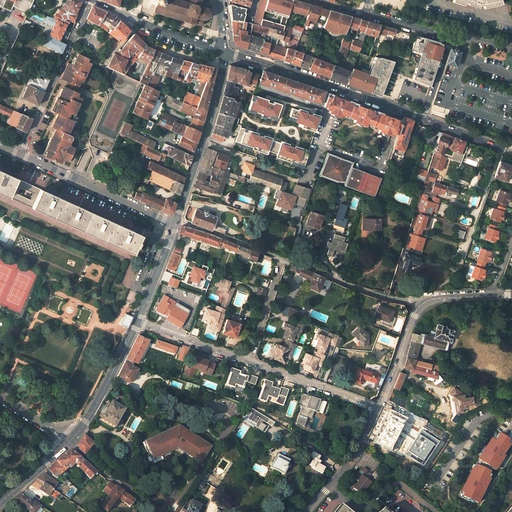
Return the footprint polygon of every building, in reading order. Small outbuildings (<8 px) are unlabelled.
[(0,0),(0,8),(1,6),(3,7),(4,5),(5,3),(4,2),(4,0),(11,0),(16,2),(14,7),(28,13),(34,0),(0,0)] [(66,0),(63,9),(75,15),(82,2),(77,0),(66,0)] [(155,0),(154,4),(156,5),(154,12),(198,26),(200,26),(201,24),(202,23),(202,21),(202,19),(204,19),(206,19),(208,17),(209,15),(209,13),(209,11),(208,9),(207,7),(205,6),(206,5),(207,4),(207,2),(206,1),(205,0),(155,0)] [(264,8),(266,0),(259,0),(253,24),(260,25),(262,19),(264,10),(264,8)] [(292,0),(266,0),(264,8),(279,13),(278,15),(281,16),(279,24),(285,26),(289,11),(292,0)] [(293,0),(292,0),(289,11),(297,14),(301,2),(293,0)] [(495,6),(501,4),(500,0),(499,0),(452,0),(452,2),(464,6),(465,2),(468,3),(467,5),(478,8),(479,5),(483,5),(483,8),(495,6)] [(297,14),(305,16),(309,5),(301,2),(297,14)] [(14,7),(5,3),(4,5),(7,6),(5,9),(10,11),(10,12),(11,12),(14,7)] [(229,5),(231,19),(241,21),(244,13),(242,13),(244,9),(229,5)] [(316,7),(312,5),(304,26),(307,27),(309,22),(323,27),(324,25),(328,12),(329,11),(324,9),(316,7)] [(106,13),(92,7),(86,20),(96,24),(100,27),(101,23),(103,20),(106,13)] [(75,15),(63,9),(62,9),(59,15),(59,16),(57,15),(55,19),(57,20),(57,22),(67,26),(69,22),(72,23),(72,22),(75,23),(76,21),(74,19),(75,15)] [(332,14),(328,12),(324,25),(328,27),(327,30),(331,32),(330,35),(334,36),(335,33),(339,35),(341,30),(346,32),(347,28),(350,19),(347,18),(347,16),(333,12),(332,14)] [(110,24),(114,27),(113,29),(112,28),(111,30),(110,30),(108,33),(120,43),(130,32),(120,22),(121,22),(113,17),(110,15),(106,13),(103,20),(110,24)] [(67,26),(57,22),(47,17),(44,24),(54,28),(50,36),(51,37),(50,39),(49,38),(46,46),(54,50),(53,52),(61,55),(65,45),(58,42),(59,40),(60,41),(64,31),(67,26)] [(350,19),(347,28),(355,31),(359,20),(351,17),(350,19)] [(237,35),(239,28),(246,30),(248,23),(241,21),(231,19),(232,35),(237,35)] [(285,26),(279,24),(262,19),(260,25),(266,27),(270,28),(283,32),(285,26)] [(355,31),(364,33),(368,22),(359,20),(355,31)] [(364,33),(376,37),(380,26),(368,22),(364,33)] [(106,32),(108,28),(101,23),(100,27),(106,32)] [(266,27),(260,25),(253,24),(252,24),(249,37),(247,49),(259,53),(262,41),(264,34),(266,27)] [(300,35),(303,27),(294,25),(293,30),(292,35),(300,38),(300,35)] [(385,39),(391,41),(392,37),(393,37),(397,35),(398,31),(386,28),(380,26),(376,37),(371,49),(377,51),(378,49),(376,49),(381,36),(386,37),(385,39)] [(233,41),(238,46),(240,47),(247,49),(249,37),(246,36),(247,30),(246,30),(239,28),(237,35),(232,35),(233,41)] [(276,38),(287,42),(290,34),(284,33),(283,32),(270,28),(268,35),(272,37),(276,38)] [(131,56),(137,50),(142,53),(146,47),(134,35),(124,46),(121,50),(120,50),(119,51),(127,57),(129,55),(131,56)] [(425,39),(416,36),(411,53),(420,56),(412,80),(429,86),(442,47),(440,44),(425,39)] [(295,52),(298,42),(293,40),(291,45),(289,44),(287,49),(295,52)] [(314,40),(310,52),(314,52),(315,51),(316,46),(317,43),(318,41),(314,40)] [(346,50),(349,42),(343,40),(340,48),(346,50)] [(270,44),(262,41),(259,53),(267,56),(270,44)] [(362,44),(353,41),(350,51),(357,53),(359,54),(362,44)] [(273,45),(270,44),(267,56),(279,60),(279,59),(283,60),(287,50),(273,45)] [(139,56),(137,59),(139,60),(136,64),(138,65),(131,74),(140,78),(154,51),(146,47),(142,53),(139,56)] [(337,55),(344,57),(347,50),(346,50),(340,48),(337,55)] [(454,49),(454,52),(451,50),(446,63),(456,67),(460,55),(460,53),(457,52),(458,51),(458,48),(457,48),(456,48),(454,49)] [(295,52),(287,49),(287,50),(283,60),(283,61),(287,62),(290,63),(291,63),(295,52)] [(127,57),(119,51),(116,55),(114,54),(107,68),(115,72),(123,76),(134,63),(126,59),(127,57)] [(144,85),(146,86),(161,54),(154,51),(140,78),(138,83),(140,84),(144,85)] [(312,58),(295,52),(291,63),(299,66),(308,70),(312,58)] [(153,90),(159,76),(163,75),(165,76),(172,58),(161,54),(146,86),(153,90)] [(62,79),(61,81),(67,83),(80,89),(81,88),(92,64),(87,62),(88,59),(78,55),(72,66),(69,65),(62,79)] [(353,69),(347,85),(359,89),(380,97),(390,71),(393,62),(380,57),(380,58),(375,57),(369,75),(353,69)] [(165,76),(171,78),(175,69),(179,60),(173,59),(172,58),(165,76)] [(333,66),(314,59),(313,59),(309,70),(322,75),(329,78),(333,66)] [(185,72),(187,73),(192,63),(183,61),(179,70),(185,72)] [(184,81),(186,82),(185,84),(189,86),(191,83),(192,79),(193,77),(198,64),(192,63),(187,73),(184,80),(184,81)] [(213,68),(198,64),(193,77),(197,79),(197,80),(203,82),(198,92),(196,97),(194,96),(185,93),(181,102),(197,110),(213,68)] [(248,70),(230,66),(226,80),(234,82),(250,87),(251,84),(256,85),(258,77),(250,74),(250,73),(247,72),(248,70)] [(346,84),(350,72),(333,66),(329,78),(330,78),(339,82),(346,84)] [(205,113),(216,69),(213,68),(197,110),(205,113)] [(94,136),(97,145),(111,151),(119,133),(124,121),(140,84),(138,83),(123,76),(115,72),(112,77),(115,85),(94,136)] [(260,82),(260,84),(323,106),(327,95),(325,94),(325,93),(273,75),(264,72),(261,79),(260,79),(259,81),(260,82)] [(27,83),(28,84),(44,92),(48,82),(43,80),(37,77),(36,79),(30,76),(27,83)] [(195,84),(193,90),(196,91),(194,96),(196,97),(198,92),(203,82),(197,80),(195,84)] [(250,106),(253,96),(248,94),(247,97),(244,96),(245,94),(240,92),(239,94),(237,94),(237,93),(239,88),(232,86),(234,82),(226,80),(224,91),(222,96),(223,96),(232,99),(232,100),(239,103),(243,104),(250,106)] [(65,86),(64,88),(81,96),(83,93),(84,90),(82,90),(80,89),(67,83),(65,86)] [(28,84),(22,97),(38,105),(44,92),(28,84)] [(146,86),(144,85),(131,112),(146,119),(158,92),(153,90),(146,86)] [(81,96),(64,88),(59,100),(57,99),(52,112),(58,115),(72,121),(83,97),(81,96)] [(327,95),(323,106),(331,108),(333,106),(335,100),(336,98),(327,95)] [(165,104),(179,111),(182,103),(168,96),(165,104)] [(237,108),(239,103),(232,100),(232,99),(223,96),(218,113),(234,118),(237,108)] [(258,109),(261,99),(253,96),(250,106),(258,109)] [(77,117),(86,98),(85,97),(83,97),(72,121),(74,122),(70,133),(73,135),(74,132),(80,118),(77,117)] [(278,105),(261,99),(258,109),(274,116),(278,105)] [(369,112),(360,109),(361,106),(344,99),(344,100),(343,102),(335,100),(333,106),(331,108),(329,114),(332,115),(333,116),(336,117),(337,117),(341,118),(342,115),(344,116),(346,116),(352,117),(352,119),(355,120),(354,123),(357,124),(358,126),(360,127),(362,126),(366,127),(367,125),(369,125),(371,125),(376,126),(377,128),(380,129),(379,132),(382,133),(383,135),(385,136),(387,135),(391,137),(393,131),(392,128),(395,122),(385,118),(387,115),(370,109),(369,112)] [(194,117),(197,110),(182,103),(179,111),(194,117)] [(0,112),(11,117),(9,123),(26,131),(32,118),(26,115),(14,110),(0,104),(0,112)] [(27,112),(16,107),(14,110),(26,115),(27,112)] [(194,117),(193,119),(203,122),(205,113),(197,110),(194,117)] [(307,120),(282,110),(279,117),(304,127),(307,120)] [(314,113),(311,112),(306,128),(315,132),(321,112),(315,110),(314,113)] [(182,136),(196,142),(200,132),(190,127),(188,126),(187,128),(183,127),(185,123),(164,113),(161,117),(158,124),(182,136)] [(211,137),(216,139),(216,140),(223,142),(224,138),(227,139),(234,118),(218,113),(214,127),(211,137)] [(58,115),(52,128),(56,130),(71,137),(73,135),(70,133),(74,122),(72,121),(58,115)] [(394,154),(401,157),(413,122),(414,122),(413,121),(404,118),(392,153),(394,153),(394,154)] [(190,127),(200,132),(201,129),(203,122),(193,119),(190,127)] [(392,128),(393,131),(398,133),(402,121),(396,119),(395,122),(392,128)] [(153,148),(156,142),(129,130),(132,124),(124,121),(119,133),(147,146),(153,148)] [(266,152),(270,137),(249,132),(250,130),(240,128),(240,126),(235,124),(234,132),(237,132),(234,144),(266,152)] [(48,151),(46,156),(61,162),(63,158),(67,160),(70,154),(72,154),(74,148),(70,146),(71,142),(69,141),(70,141),(72,140),(72,139),(72,138),(71,137),(56,130),(46,151),(48,151)] [(435,153),(442,155),(447,140),(449,136),(442,133),(440,137),(439,138),(437,143),(438,144),(435,153)] [(182,136),(179,144),(193,151),(196,142),(182,136)] [(454,138),(450,150),(460,154),(464,142),(454,138)] [(192,155),(164,143),(160,152),(166,155),(182,162),(184,163),(189,165),(192,155)] [(294,147),(294,149),(277,145),(274,157),(297,162),(300,148),(294,147)] [(147,146),(144,153),(158,159),(160,155),(165,158),(166,155),(160,152),(153,148),(147,146)] [(210,175),(213,167),(212,167),(215,158),(214,158),(216,152),(207,148),(199,171),(206,174),(210,175)] [(335,182),(345,182),(344,186),(373,196),(381,177),(351,167),(353,162),(343,158),(340,160),(337,158),(335,155),(327,152),(318,176),(335,182)] [(224,171),(229,156),(219,153),(214,167),(224,171)] [(445,158),(435,154),(430,167),(441,171),(445,158)] [(185,177),(140,156),(137,163),(147,168),(174,180),(182,184),(185,177)] [(254,172),(256,166),(246,162),(242,173),(253,177),(254,172)] [(511,166),(500,162),(494,178),(507,182),(511,167),(511,166)] [(212,176),(209,184),(203,182),(206,174),(199,171),(194,186),(220,195),(226,177),(227,173),(228,172),(224,171),(214,167),(213,167),(210,175),(212,176)] [(149,179),(170,189),(174,180),(147,168),(141,181),(147,184),(149,179)] [(428,172),(419,169),(415,182),(424,184),(428,172)] [(18,180),(0,171),(0,193),(10,198),(18,180)] [(285,192),(288,184),(254,172),(253,177),(252,181),(285,192)] [(237,176),(227,173),(226,177),(227,177),(227,178),(236,181),(236,180),(237,176)] [(310,189),(314,191),(316,185),(318,186),(320,181),(314,178),(310,189)] [(170,189),(179,194),(182,184),(174,180),(170,189)] [(459,190),(434,182),(431,191),(438,194),(439,191),(444,193),(445,191),(457,195),(459,190)] [(306,199),(310,189),(297,185),(293,195),(295,196),(306,199)] [(143,236),(41,190),(33,209),(135,254),(143,236)] [(510,195),(500,191),(496,201),(498,202),(497,206),(505,209),(510,195)] [(176,202),(166,198),(164,202),(142,192),(141,194),(136,192),(134,197),(145,202),(170,213),(173,212),(176,202)] [(294,198),(276,192),(274,198),(278,199),(277,202),(282,204),(281,207),(280,210),(287,212),(289,205),(291,206),(293,202),(297,203),(296,206),(303,208),(306,199),(295,196),(294,198)] [(422,193),(417,209),(430,214),(434,203),(425,200),(427,195),(425,194),(422,193)] [(348,218),(343,217),(347,206),(340,204),(333,224),(345,228),(348,218)] [(493,209),(490,219),(496,221),(499,222),(500,223),(505,209),(497,206),(496,210),(493,209)] [(216,217),(197,210),(192,223),(224,234),(226,229),(213,224),(216,217)] [(318,228),(322,216),(310,211),(305,224),(318,228)] [(419,215),(415,226),(415,227),(418,227),(423,229),(426,217),(419,215)] [(380,229),(381,219),(364,218),(363,229),(380,229)] [(345,228),(333,224),(332,226),(335,232),(344,235),(346,228),(345,228)] [(180,233),(225,249),(225,247),(224,247),(226,241),(204,233),(182,225),(180,233)] [(489,228),(485,238),(496,242),(500,231),(498,231),(500,227),(498,227),(494,225),(492,225),(491,228),(489,228)] [(405,246),(421,251),(425,239),(420,237),(423,229),(418,227),(415,227),(415,226),(412,235),(409,234),(405,246)] [(329,249),(327,254),(332,256),(334,250),(345,253),(348,243),(344,242),(345,237),(335,234),(332,242),(328,241),(326,248),(329,249)] [(225,247),(226,248),(237,251),(238,247),(238,246),(226,241),(224,247),(225,247)] [(183,247),(176,245),(166,269),(174,272),(181,257),(179,256),(183,247)] [(259,254),(238,247),(237,251),(236,253),(249,257),(248,259),(256,261),(259,254)] [(479,262),(486,265),(487,261),(489,261),(493,251),(482,248),(478,258),(480,258),(479,262)] [(404,261),(402,269),(409,271),(411,263),(417,266),(419,259),(419,258),(420,253),(410,250),(409,255),(406,254),(403,261),(404,261)] [(482,280),(486,269),(485,268),(486,265),(479,262),(474,261),(473,265),(471,264),(468,274),(472,276),(482,280)] [(201,277),(204,269),(191,264),(185,283),(199,287),(199,286),(197,285),(199,276),(201,277)] [(308,287),(318,292),(321,285),(325,286),(327,280),(323,278),(317,275),(312,273),(305,269),(291,265),(289,269),(300,273),(299,275),(311,280),(308,287)] [(169,276),(167,284),(177,287),(179,279),(169,276)] [(221,295),(226,297),(225,300),(230,302),(235,288),(228,285),(230,281),(218,277),(216,285),(219,286),(218,289),(222,291),(221,295)] [(259,287),(256,295),(264,298),(267,290),(259,287)] [(124,291),(118,289),(116,296),(121,298),(124,291)] [(166,301),(162,299),(156,310),(167,316),(165,319),(175,325),(184,311),(174,305),(176,302),(168,298),(166,301)] [(225,300),(221,307),(227,310),(230,302),(225,300)] [(289,308),(277,303),(274,310),(295,318),(298,311),(289,308)] [(219,331),(227,310),(221,307),(218,306),(217,311),(208,308),(205,317),(209,318),(208,320),(213,321),(212,324),(216,325),(215,330),(219,331)] [(375,316),(383,320),(387,321),(385,325),(392,327),(395,319),(391,318),(393,312),(378,306),(375,316)] [(128,310),(127,313),(125,313),(121,324),(128,327),(134,313),(128,310)] [(236,336),(240,325),(241,324),(236,322),(237,317),(233,316),(232,320),(227,319),(223,333),(236,338),(236,336)] [(287,329),(285,333),(284,337),(293,340),(295,335),(299,337),(305,323),(295,318),(292,327),(291,326),(291,325),(285,322),(283,328),(287,329)] [(236,336),(242,338),(246,327),(240,325),(236,336)] [(430,337),(423,335),(423,336),(420,335),(420,337),(413,335),(407,358),(416,360),(420,344),(444,350),(446,342),(450,343),(453,332),(446,330),(446,328),(438,326),(436,334),(435,333),(431,332),(431,334),(430,333),(429,336),(430,336),(430,337)] [(339,336),(320,328),(318,334),(317,334),(315,339),(319,341),(317,344),(316,348),(319,349),(324,351),(327,344),(335,347),(339,336)] [(359,328),(353,333),(357,337),(358,336),(363,342),(363,346),(369,346),(370,334),(367,334),(363,329),(359,328)] [(138,362),(149,340),(139,335),(126,359),(138,362)] [(291,358),(297,344),(287,340),(284,348),(281,347),(282,346),(277,344),(274,349),(277,351),(276,354),(275,358),(284,362),(286,356),(291,358)] [(322,365),(326,355),(323,354),(317,352),(315,351),(313,356),(306,353),(304,358),(307,359),(306,363),(304,368),(312,372),(316,363),(322,365)] [(338,354),(335,362),(343,365),(345,357),(338,354)] [(215,363),(208,361),(208,360),(195,356),(192,365),(189,363),(186,370),(194,373),(196,367),(200,369),(200,371),(211,374),(215,363)] [(412,372),(437,378),(438,373),(439,368),(439,367),(416,360),(407,358),(405,367),(413,369),(412,372)] [(118,376),(131,383),(139,368),(137,366),(135,366),(132,364),(133,362),(130,361),(129,362),(125,360),(118,376)] [(150,368),(162,373),(164,368),(151,364),(150,368)] [(378,373),(358,367),(354,381),(362,384),(364,379),(375,382),(373,389),(378,390),(388,369),(380,367),(378,373)] [(236,384),(245,388),(247,382),(255,385),(258,378),(249,375),(248,377),(246,376),(245,377),(239,375),(240,372),(231,368),(230,373),(232,373),(227,385),(235,388),(236,384)] [(438,373),(445,376),(446,372),(443,370),(444,369),(439,368),(438,373)] [(396,390),(399,391),(405,376),(400,374),(393,388),(396,390)] [(268,396),(276,399),(275,403),(283,405),(288,390),(280,387),(280,390),(271,387),(272,383),(264,380),(263,384),(264,385),(259,400),(266,402),(268,396)] [(115,393),(119,386),(114,384),(110,390),(115,393)] [(194,384),(191,394),(197,396),(201,387),(194,384)] [(303,393),(299,406),(302,407),(296,424),(304,427),(308,417),(311,409),(314,410),(322,413),(326,401),(314,397),(314,398),(310,397),(310,396),(303,393)] [(116,404),(112,401),(101,420),(115,427),(126,409),(122,407),(124,404),(123,403),(119,401),(117,402),(116,404)] [(275,422),(252,409),(250,412),(251,413),(248,419),(256,424),(255,426),(257,428),(256,429),(262,432),(263,431),(265,433),(269,426),(262,422),(263,421),(272,426),(275,422)] [(399,423),(388,436),(395,443),(406,430),(399,423)] [(183,432),(181,431),(179,426),(176,428),(170,431),(171,432),(167,434),(167,433),(147,442),(149,446),(146,447),(150,457),(154,455),(155,459),(174,450),(173,449),(179,446),(182,448),(181,449),(182,450),(190,455),(191,454),(195,456),(194,458),(198,460),(199,458),(202,461),(210,448),(207,446),(208,444),(201,440),(200,441),(197,439),(198,438),(192,435),(192,436),(189,434),(190,433),(186,431),(185,432),(183,431),(183,432)] [(397,444),(408,431),(406,430),(395,443),(397,444)] [(510,439),(500,433),(495,441),(491,438),(477,460),(496,472),(506,456),(504,455),(510,445),(507,443),(510,439)] [(83,452),(93,444),(84,436),(79,445),(80,449),(83,452)] [(70,450),(57,462),(65,470),(66,471),(69,468),(71,469),(75,465),(77,467),(76,468),(91,480),(97,472),(70,450)] [(327,467),(320,463),(322,461),(319,460),(321,456),(314,451),(313,452),(310,457),(314,459),(310,465),(314,467),(313,469),(322,474),(322,473),(323,474),(327,467)] [(270,467),(284,474),(287,467),(286,466),(287,463),(288,463),(290,459),(277,453),(275,458),(276,458),(274,461),(273,460),(270,467)] [(57,462),(48,470),(53,474),(52,476),(57,478),(60,476),(59,476),(65,470),(57,462)] [(464,493),(462,497),(479,505),(491,479),(488,477),(491,472),(477,466),(476,469),(473,467),(462,492),(464,493)] [(359,482),(354,488),(362,495),(371,482),(364,477),(368,471),(363,468),(361,471),(360,471),(358,473),(357,472),(353,478),(359,482)] [(37,479),(53,489),(57,483),(43,474),(37,479)] [(203,478),(197,487),(200,490),(201,490),(202,490),(205,484),(205,482),(204,482),(206,479),(205,479),(203,478)] [(38,491),(48,497),(49,494),(55,498),(59,493),(53,489),(37,479),(34,482),(41,486),(38,491)] [(110,495),(117,487),(110,482),(104,490),(110,495)] [(108,511),(119,498),(132,507),(137,501),(117,487),(110,495),(101,506),(108,511)] [(37,511),(41,506),(32,500),(30,502),(21,494),(14,500),(29,511),(37,511)] [(201,505),(190,498),(189,498),(183,507),(179,511),(197,511),(198,511),(201,505)]
